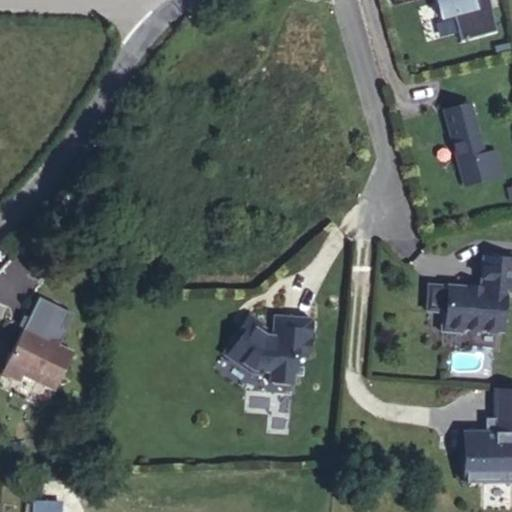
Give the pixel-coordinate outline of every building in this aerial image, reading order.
[(435,0),(441,18),(475,9),(472,0),(435,0)] [(466,106),(456,109),(460,118),(468,115),(466,106)] [(460,118),(456,109),(442,112),(466,184),(498,174),(491,147),(478,150),(468,115),(460,118)] [(460,328),(460,326),(499,329),(502,287),(510,287),(511,255),(479,253),(477,283),(445,280),(443,306),(440,306),(439,327),(460,328)] [(261,321),(247,311),(221,351),(250,371),(267,372),(267,377),(271,383),(287,384),(292,379),(294,352),(306,353),(309,316),(271,314),(270,333),(262,332),(262,330),(259,326),(261,321)] [(23,329),(5,366),(22,374),(54,390),(73,353),(23,329)] [(5,366),(2,373),(19,381),(22,374),(5,366)] [(511,389),(494,388),(494,403),(511,402),(511,389)] [(464,433),(465,483),(511,483),(511,402),(494,403),(494,418),(485,418),(485,432),(464,433)]
